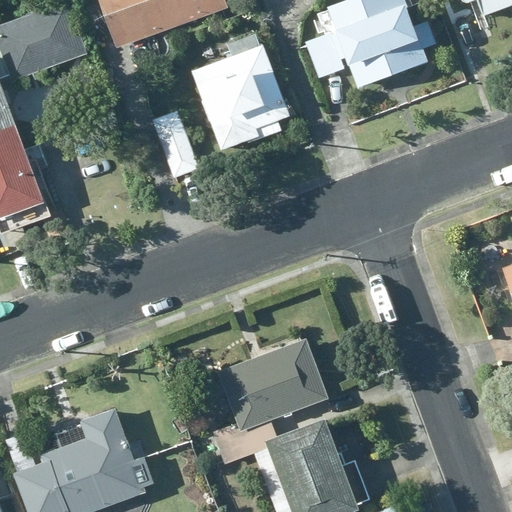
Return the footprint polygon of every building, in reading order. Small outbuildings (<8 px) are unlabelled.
[(227,0),(102,0),(120,50),(231,11),(227,0)] [(416,28),(405,0),(350,0),(317,12),(326,35),(305,42),(320,82),(353,70),(360,91),(430,65),(425,52),(439,47),(430,23),(416,28)] [(484,15),(511,5),(511,0),(461,0),(467,4),(479,0),(484,15)] [(91,54),(70,1),(0,28),(0,31),(19,81),(91,54)] [(267,46),(191,72),(220,156),(286,134),(283,123),(292,120),(267,46)] [(0,131),(17,126),(0,79),(0,131)] [(178,112),(152,121),(173,181),(199,172),(178,112)] [(0,222),(46,206),(17,126),(0,131),(0,222)] [(511,265),(501,269),(511,296),(511,265)] [(262,434),(270,431),(266,419),(329,396),(310,342),(219,374),(239,430),(213,440),(221,463),(266,446),(262,434)] [(88,438),(9,466),(25,511),(80,511),(157,485),(146,454),(132,459),(113,407),(81,419),(88,438)] [(262,434),(266,446),(289,511),(341,511),(372,501),(338,407),(270,431),(262,434)]
